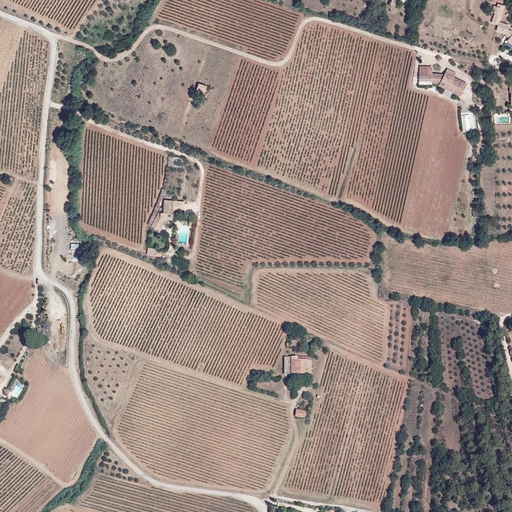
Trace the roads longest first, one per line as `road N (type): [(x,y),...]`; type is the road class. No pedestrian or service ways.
road 1 (unclassified): [(0,10),(45,31),(54,53),(39,258),(41,272),(67,291),(72,358),(90,416),(148,478),(259,503)]
road 2 (track): [(511,70),(317,18),(306,21),(278,63),(166,27),(144,32),(117,58),(57,36),(51,42)]
road 3 (track): [(199,202),(197,159),(47,103)]
